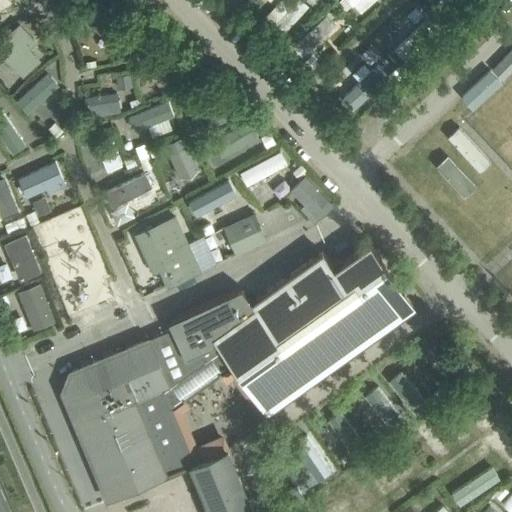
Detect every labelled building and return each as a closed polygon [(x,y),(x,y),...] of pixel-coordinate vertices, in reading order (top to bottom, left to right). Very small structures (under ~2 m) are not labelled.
[(95,0),(89,7),(84,3),(78,9),(114,43),(129,27),(100,0),(95,0)] [(0,41),(0,50),(24,75),(41,59),(30,48),(39,40),(21,21),(0,41)] [(246,123),(229,132),(214,140),(224,159),(256,142),(246,123)] [(86,144),(96,170),(113,163),(110,156),(120,152),(112,133),(86,144)] [(170,154),(181,177),(200,168),(189,145),(184,135),(166,143),(170,153),(170,154)] [(19,177),(28,196),(46,187),(49,192),(67,184),(57,160),(19,177)] [(120,183),(131,207),(162,193),(148,162),(129,171),(131,177),(120,183)] [(305,175),(291,189),(319,218),(334,205),(305,175)] [(0,209),(3,217),(20,210),(6,176),(0,178),(0,209)] [(266,239),(258,220),(254,213),(225,227),(237,252),(266,239)] [(169,272),(163,274),(168,284),(199,269),(175,216),(136,234),(153,270),(165,265),(169,272)] [(26,233),(5,242),(21,280),(42,271),(26,233)] [(243,287),(172,320),(186,355),(220,339),(266,412),(414,304),(371,243),(334,269),(322,252),(252,302),(243,287)] [(19,291),(34,329),(56,320),(40,282),(19,291)] [(110,499),(192,464),(192,465),(195,464),(194,462),(163,388),(170,385),(166,376),(169,370),(160,349),(154,347),(150,338),(114,353),(109,351),(102,353),(100,359),(93,362),(87,360),(80,363),(78,368),(71,371),(68,378),(63,390),(109,499),(110,499)] [(228,448),(194,462),(195,464),(192,465),(211,511),(255,511),(239,473),(228,448)]
